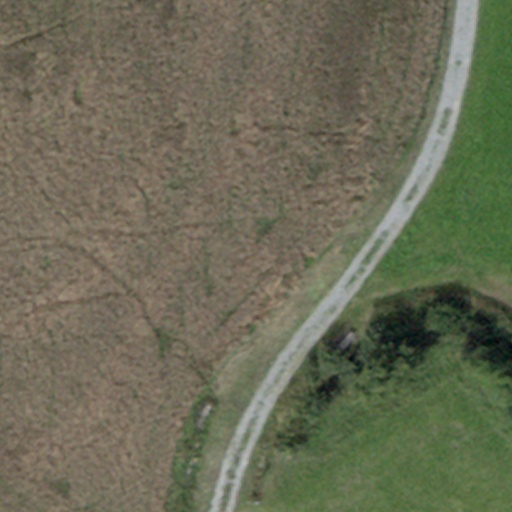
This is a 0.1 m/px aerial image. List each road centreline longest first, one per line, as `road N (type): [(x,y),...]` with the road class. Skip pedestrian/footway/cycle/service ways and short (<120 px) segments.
road 1 (track): [(470,0),(457,87),(431,160),(258,405),(221,511)]
road 2 (track): [(333,301),(511,302)]
